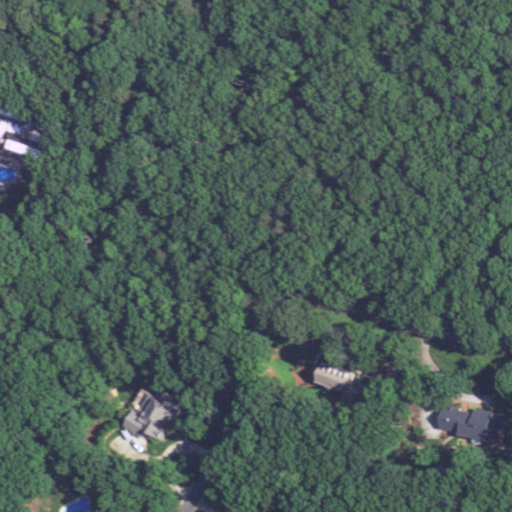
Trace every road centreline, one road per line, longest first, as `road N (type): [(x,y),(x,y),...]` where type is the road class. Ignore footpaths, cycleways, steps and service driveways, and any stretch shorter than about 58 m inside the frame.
road 1 (residential): [(274,291),(511,348)]
road 2 (residential): [(183,511),(218,458),(247,388),(274,291)]
